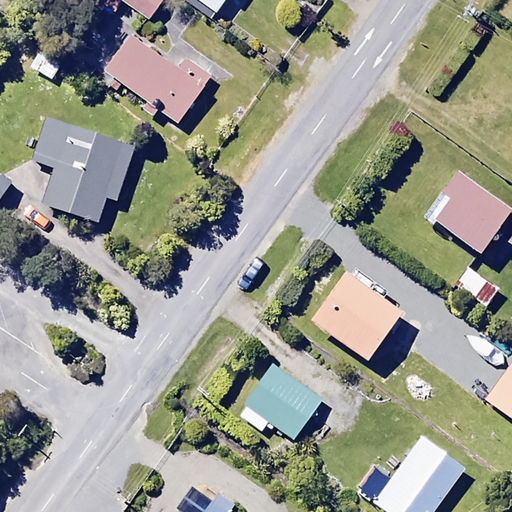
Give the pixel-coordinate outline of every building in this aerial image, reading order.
[(122,0),(148,18),(160,0),(122,0)] [(186,0),(211,18),(223,0),(186,0)] [(180,71),(128,35),(103,71),(178,124),(211,76),(188,60),(180,71)] [(37,36),(20,63),(49,82),(66,54),(37,36)] [(133,149),(46,120),(33,161),(55,168),(42,206),(97,224),(106,198),(115,201),(133,149)] [(511,211),(457,174),(427,218),(482,255),(511,211)] [(0,197),(11,183),(0,175),(0,197)] [(498,290),(466,267),(453,285),(485,308),(498,290)] [(371,285),(350,270),(312,322),(368,363),(403,315),(368,289),(371,285)] [(321,401),(268,365),(240,406),(292,442),(321,401)] [(511,365),(485,402),(511,421),(511,365)] [(434,511),(464,470),(419,439),(373,504),(384,511),(434,511)] [(224,511),(230,504),(215,493),(201,511),(224,511)]
